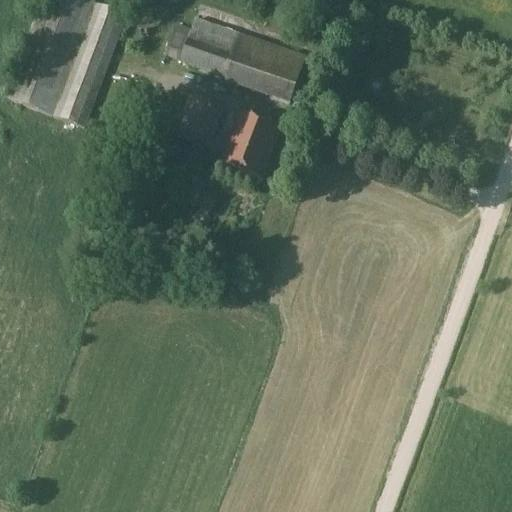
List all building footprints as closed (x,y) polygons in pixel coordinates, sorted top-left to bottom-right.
[(53,118),(94,7),(77,0),(41,0),(3,99),(53,118)] [(125,18),(94,7),(53,118),(82,130),(125,18)] [(194,21),(190,32),(180,64),(224,79),(238,36),(194,21)] [(180,64),(190,32),(175,27),(163,58),(180,64)] [(115,60),(112,71),(146,79),(148,68),(115,60)] [(175,138),(209,149),(222,110),(188,98),(175,138)] [(280,132),(239,116),(220,166),(261,182),(280,132)]
